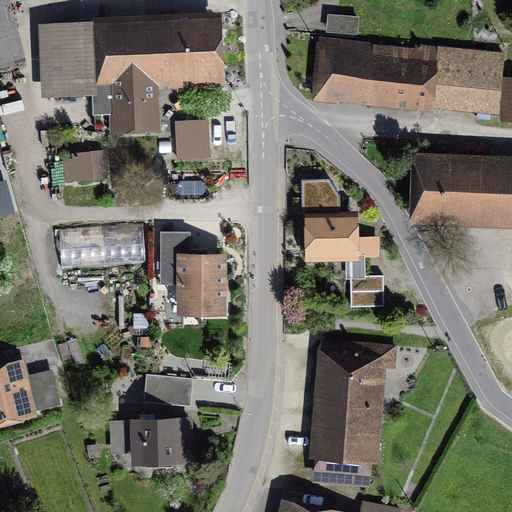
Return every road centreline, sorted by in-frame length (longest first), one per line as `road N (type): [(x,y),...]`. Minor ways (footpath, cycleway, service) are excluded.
road 1 (residential): [(219,511),(264,393),(271,118)]
road 2 (residential): [(317,125),(366,165),(489,396),(511,413)]
road 3 (residential): [(317,125),(511,136)]
